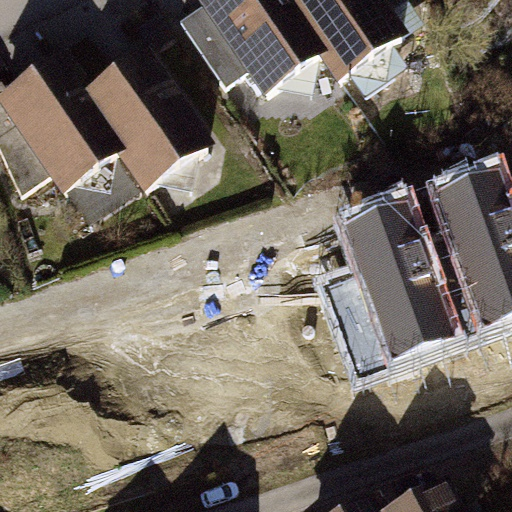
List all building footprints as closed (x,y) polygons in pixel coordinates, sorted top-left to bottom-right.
[(208,0),(200,6),(262,97),(320,57),(281,0),(208,0)] [(337,82),(395,42),(366,0),(281,0),(320,57),(337,82)] [(143,192),(202,152),(139,61),(81,101),(118,155),(143,192)] [(56,64),(0,102),(0,106),(60,195),(118,155),(81,101),(56,64)] [(448,511),(438,492),(399,511),(448,511)]
